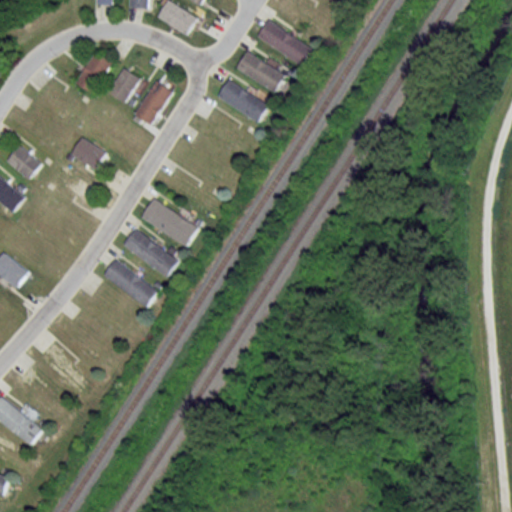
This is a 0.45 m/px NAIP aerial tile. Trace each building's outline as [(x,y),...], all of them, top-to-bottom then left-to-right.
[(162,14),(170,0),(176,0),(201,15),(190,32),(162,14)] [(263,33),(274,17),(318,47),(307,63),(263,33)] [(242,65),(253,48),(291,73),(280,90),(242,65)] [(96,90),(79,80),(100,49),(116,60),(96,90)] [(129,100),(113,89),(128,65),(145,76),(129,100)] [(291,71),(294,67),(300,70),(297,75),(291,71)] [(111,82),(105,78),(109,72),(115,75),(111,82)] [(223,94),(234,77),(274,103),(263,119),(223,94)] [(139,111),(161,78),(178,89),(155,122),(139,111)] [(269,97),(271,93),(277,97),(275,101),(269,97)] [(135,103),(131,101),(135,95),(139,98),(135,103)] [(76,151),(87,135),(111,150),(100,167),(76,151)] [(11,158),(23,143),(45,161),(33,176),(11,158)] [(68,154),(71,149),(76,152),(73,157),(68,154)] [(0,169),(29,195),(17,210),(0,196),(0,169)] [(146,214),(159,195),(203,225),(191,244),(146,214)] [(140,226),(182,258),(171,274),(128,242),(140,226)] [(171,248),(175,243),(180,248),(177,253),(171,248)] [(0,269),(0,258),(7,250),(32,270),(20,285),(0,269)] [(108,273),(119,258),(161,289),(150,304),(108,273)] [(156,283),(159,279),(165,283),(161,287),(156,283)] [(0,416),(0,397),(3,394),(45,427),(33,442),(0,416)] [(0,491),(0,470),(11,474),(5,493),(0,491)]
